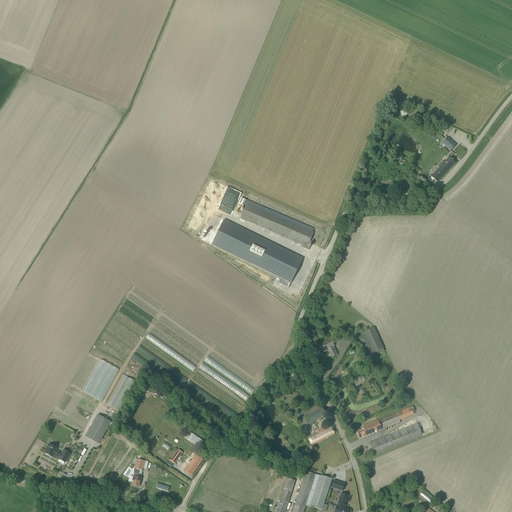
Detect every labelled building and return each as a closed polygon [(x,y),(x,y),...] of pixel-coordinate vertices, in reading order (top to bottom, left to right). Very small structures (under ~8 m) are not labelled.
[(419,112),(413,108),(405,122),(411,125),(419,112)] [(402,110),(399,114),(405,118),(408,113),(402,110)] [(456,146),(447,137),(442,143),(450,151),(456,146)] [(437,183),(455,163),(449,157),(443,164),(441,163),(437,167),(439,168),(431,177),(437,183)] [(246,203),(240,218),(303,245),(301,247),(308,250),(310,248),(308,247),(314,232),(246,203)] [(223,220),(211,246),(281,279),(278,284),(288,288),(290,284),(303,259),(223,220)] [(380,353),(384,351),(374,328),(361,334),(364,341),(367,340),(373,353),(379,350),(380,353)] [(327,349),(333,347),(334,346),(330,340),(319,345),(322,351),(327,349)] [(337,355),(333,347),(327,349),(331,357),(337,355)] [(135,382),(122,375),(106,405),(119,412),(135,382)] [(298,415),(303,427),(326,416),(320,404),(298,415)] [(363,427),(363,429),(356,431),(359,439),(400,422),(399,420),(413,414),(411,407),(363,427)] [(181,416),(176,412),(169,421),(174,425),(181,416)] [(89,440),(94,442),(98,445),(110,422),(97,415),(85,437),(89,440)] [(422,436),(417,424),(369,444),(374,456),(422,436)] [(317,431),(318,434),(308,439),(312,446),(335,434),(331,427),(324,431),(323,428),(317,431)] [(188,431),(184,438),(199,448),(203,441),(188,431)] [(56,451),(57,449),(48,444),(46,449),(47,450),(45,454),(50,456),(52,457),(51,457),(52,458),(53,455),(59,458),(58,460),(65,463),(70,454),(63,450),(61,454),(56,451)] [(174,464),(178,459),(180,461),(182,458),(180,456),(182,453),(178,450),(170,461),(174,464)] [(194,458),(184,472),(191,476),(203,460),(194,453),(191,457),(194,458)] [(148,462),(137,459),(135,458),(131,464),(135,465),(133,473),(134,473),(132,481),(133,481),(132,485),(139,486),(142,475),(139,474),(140,470),(142,471),(143,469),(146,469),(148,462)] [(303,511),(305,506),(315,475),(306,472),(292,511),(303,511)] [(321,511),(331,480),(315,475),(305,506),(321,511)] [(284,511),(295,481),(287,478),(276,511),(284,511)] [(332,487),(342,490),(344,484),(333,481),(332,487)] [(337,506),(334,511),(347,511),(348,510),(344,509),(348,496),(341,494),(337,506)]
